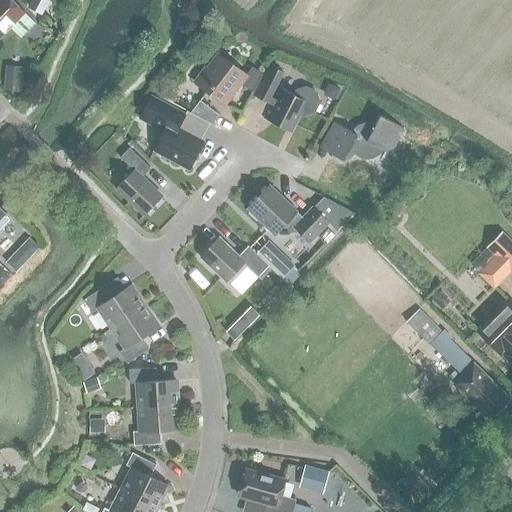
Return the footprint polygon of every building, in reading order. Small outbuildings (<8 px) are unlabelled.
[(0,0),(0,37),(23,14),(8,0),(0,0)] [(32,0),(30,4),(44,12),(50,0),(32,0)] [(261,75),(252,68),(246,75),(218,54),(205,70),(204,68),(193,83),(223,107),(241,84),(252,93),(261,75)] [(283,73),(268,65),(251,97),(266,105),(283,73)] [(23,77),(5,75),(3,91),(21,93),(23,77)] [(326,92),(328,99),(334,102),(339,91),(329,86),(326,92)] [(315,92),(305,87),(295,91),(292,95),(279,88),(263,120),(289,133),(299,114),(303,116),(314,113),(319,103),(315,92)] [(185,115),(162,103),(152,98),(140,119),(165,132),(154,152),(188,170),(203,142),(178,129),(185,115)] [(217,116),(199,99),(191,113),(212,125),(217,116)] [(358,126),(354,130),(351,133),(333,123),(320,149),(343,161),(345,157),(348,159),(354,154),(361,158),(368,159),(374,157),(379,153),(381,150),(389,155),(403,129),(381,117),(375,127),(371,125),(364,124),(358,126)] [(133,172),(116,189),(145,216),(162,199),(141,179),(150,169),(129,149),(120,159),(133,172)] [(274,235),(276,233),(280,236),(288,236),(295,229),(309,243),(328,222),(337,231),(353,215),(323,199),(314,209),(312,207),(302,218),(269,186),(247,209),(274,235)] [(0,211),(0,231),(10,221),(4,215),(0,211)] [(511,274),(511,242),(501,232),(485,249),(494,258),(510,273),(511,274)] [(29,239),(20,248),(29,257),(38,248),(29,239)] [(219,239),(200,258),(225,283),(244,264),(258,278),(268,267),(248,247),(238,257),(219,239)] [(294,266),(285,257),(272,270),(289,286),(299,276),(292,269),(294,266)] [(9,260),(6,263),(15,272),(20,267),(13,260),(9,260)] [(0,271),(0,282),(3,285),(10,277),(2,270),(0,271)] [(143,307),(130,287),(114,298),(107,287),(84,302),(92,313),(98,309),(111,329),(143,307)] [(511,301),(510,299),(478,332),(501,354),(511,364),(511,301)] [(143,307),(111,329),(125,349),(119,353),(126,364),(149,349),(141,339),(157,328),(143,307)] [(251,324),(259,315),(250,307),(242,316),(251,324)] [(460,376),(452,384),(489,421),(509,400),(441,333),(418,310),(406,323),(429,345),(460,376)] [(89,366),(78,374),(83,381),(94,374),(89,366)] [(137,384),(138,408),(177,406),(175,381),(156,382),(155,369),(129,371),(129,385),(137,384)] [(97,379),(83,384),(87,394),(101,389),(97,379)] [(177,406),(138,408),(140,433),(133,433),(133,447),(160,445),(159,432),(179,431),(177,406)] [(102,420),(89,420),(90,434),(102,434),(102,420)] [(131,468),(120,490),(156,508),(167,486),(150,477),(155,465),(132,454),(126,466),(131,468)] [(304,465),(298,488),(321,494),(328,471),(304,465)] [(284,482),(245,471),(238,497),(263,504),(260,511),(292,511),(295,501),(280,497),(284,482)] [(153,511),(156,508),(120,490),(110,511),(104,509),(102,511),(153,511)] [(96,511),(98,509),(85,502),(81,510),(84,511),(96,511)]
